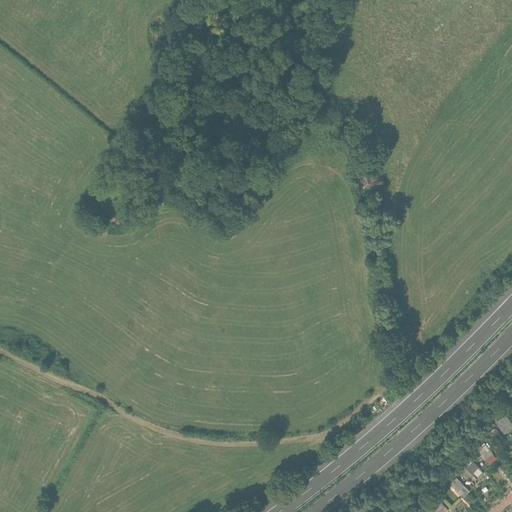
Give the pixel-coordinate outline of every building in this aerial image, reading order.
[(503,415),(494,420),(501,432),(510,426),(503,415)] [(495,428),(489,433),(500,447),(506,443),(495,428)] [(485,443),(476,449),(483,459),(492,453),(485,443)] [(473,479),(483,473),(473,459),(464,465),(473,479)] [(447,485),(462,498),(470,489),(467,487),(474,479),(462,468),(447,485)]
